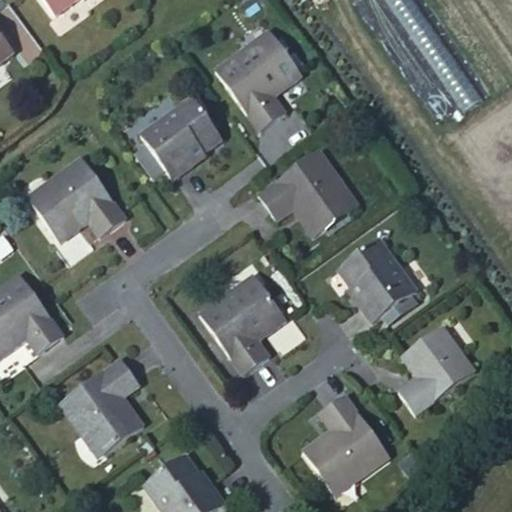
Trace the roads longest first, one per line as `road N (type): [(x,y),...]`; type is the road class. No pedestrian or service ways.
road 1 (residential): [(225,438),(118,291)]
road 2 (residential): [(225,438),(347,354)]
